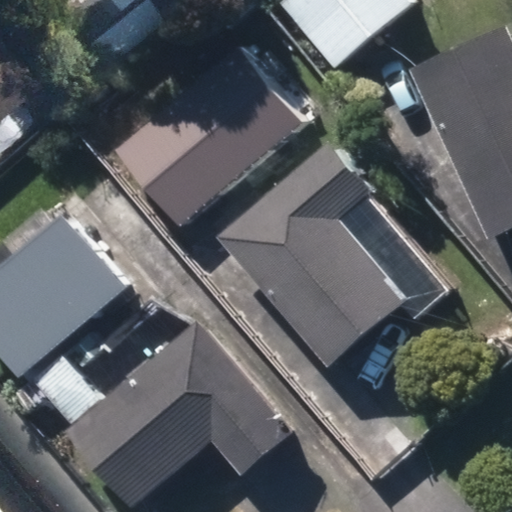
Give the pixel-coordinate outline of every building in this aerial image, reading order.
[(46,21),(83,66),(142,18),(127,0),(17,0),(39,27),(46,21)] [(292,0),(284,7),(338,69),(414,3),(410,0),(292,0)] [(416,72),(494,240),(511,231),(511,29),(511,27),(416,72)] [(0,125),(40,93),(0,44),(0,125)] [(112,148),(168,211),(224,160),(170,98),(112,148)] [(0,131),(0,150),(8,160),(33,138),(16,117),(0,131)] [(222,238),(334,368),(412,299),(344,220),(375,192),(332,143),(222,238)] [(0,278),(0,361),(37,405),(159,301),(80,209),(0,278)] [(71,431),(137,508),(216,441),(245,476),(297,432),(203,321),(71,431)]
